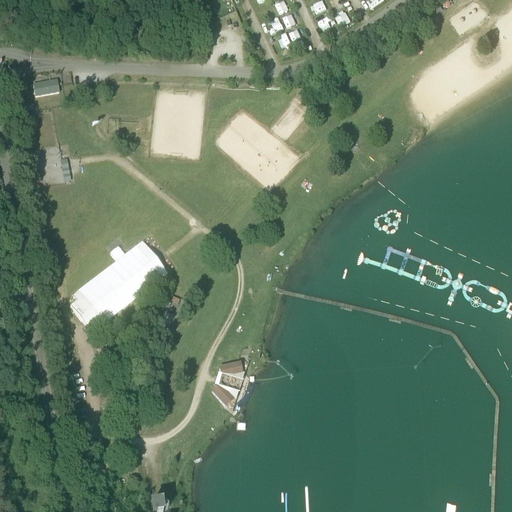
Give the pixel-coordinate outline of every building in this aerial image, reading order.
[(382,0),(364,0),(371,10),(383,1),(382,0)] [(343,28),(349,23),(344,16),(338,21),(343,28)] [(56,82),(33,86),(35,99),(59,94),(56,82)] [(135,248),(71,296),(96,328),(107,320),(160,280),(135,248)] [(153,330),(166,334),(172,316),(165,314),(168,304),(162,302),(153,330)] [(107,320),(96,328),(100,335),(112,326),(107,320)] [(239,364),(219,368),(221,379),(242,375),(239,364)] [(233,400),(219,385),(212,392),(225,407),(233,400)] [(156,511),(154,501),(142,503),(143,511),(156,511)]
